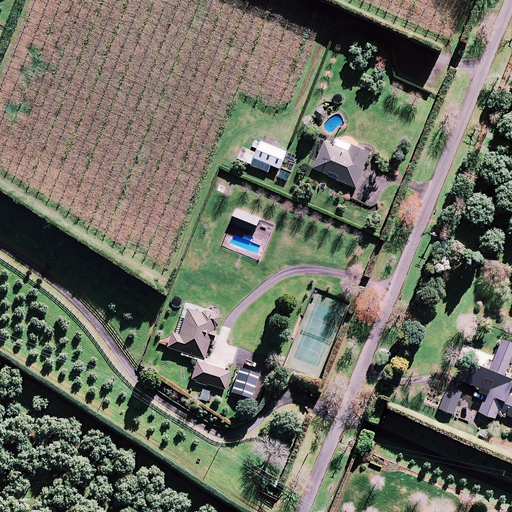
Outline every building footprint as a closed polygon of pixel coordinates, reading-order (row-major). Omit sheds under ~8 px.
[(264,137),(261,143),(248,137),(238,162),(269,174),(272,167),(281,171),(288,153),(277,149),(279,143),(264,137)] [(372,155),(337,140),(334,147),(326,143),(314,170),(329,177),(330,174),(339,178),(338,182),(357,190),(372,155)] [(282,171),(279,181),(287,184),(291,174),(282,171)] [(203,317),(187,312),(179,337),(173,335),(168,350),(182,355),(182,357),(204,364),(211,343),(214,344),(222,319),(204,313),(203,317)] [(511,360),(511,344),(503,341),(491,372),(471,364),(464,383),(483,390),(481,395),(486,397),(479,414),(496,420),(499,413),(511,417),(511,397),(510,397),(511,392),(511,380),(505,378),(511,360)] [(231,375),(197,365),(192,382),(226,392),(231,375)] [(463,394),(448,388),(440,410),(454,416),(463,394)]
